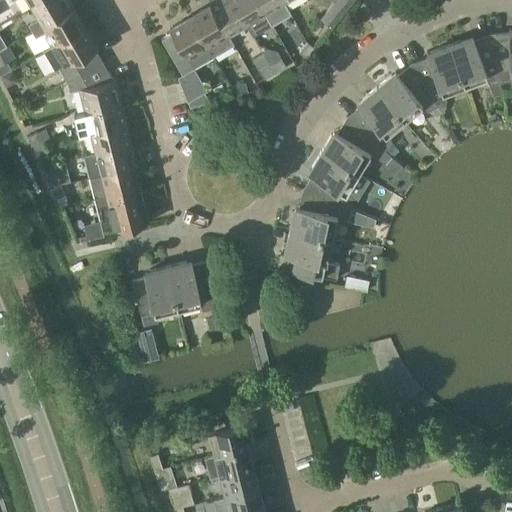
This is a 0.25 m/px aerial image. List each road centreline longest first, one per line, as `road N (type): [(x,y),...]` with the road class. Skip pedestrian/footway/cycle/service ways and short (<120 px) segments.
road 1 (residential): [(511,0),(386,36),(351,62),(287,150),(262,220)]
road 2 (residential): [(262,220),(210,224),(187,208),(145,65),(104,5)]
road 3 (residential): [(298,506),(450,469),(511,488)]
road 4 (secondary): [(67,511),(0,319)]
road 5 (secondary): [(0,390),(40,511)]
